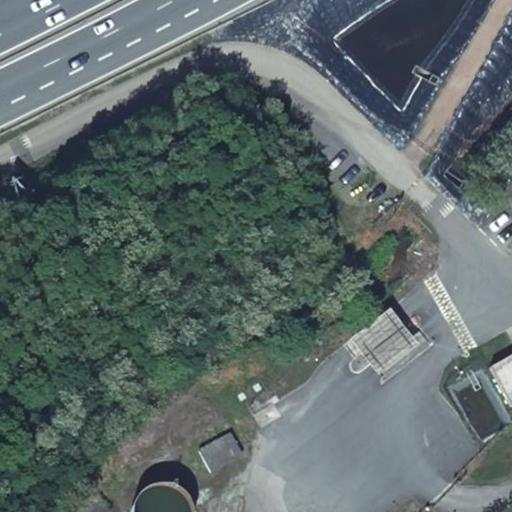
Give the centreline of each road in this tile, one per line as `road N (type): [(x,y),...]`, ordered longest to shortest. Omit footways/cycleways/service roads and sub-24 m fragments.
road 1 (trunk): [(0,89),(171,0)]
road 2 (unknown): [(395,160),(485,0)]
